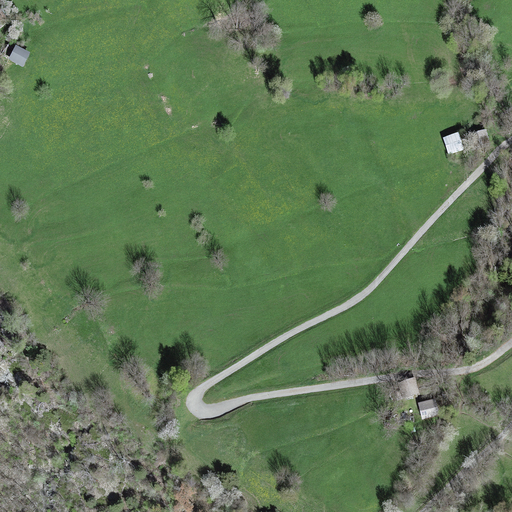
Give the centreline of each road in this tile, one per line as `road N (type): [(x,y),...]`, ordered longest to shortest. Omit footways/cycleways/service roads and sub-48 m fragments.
road 1 (residential): [(511,340),(496,356),(459,369),(264,395),(210,410),(196,396),(373,286),(511,139)]
road 2 (residential): [(421,511),(511,425)]
